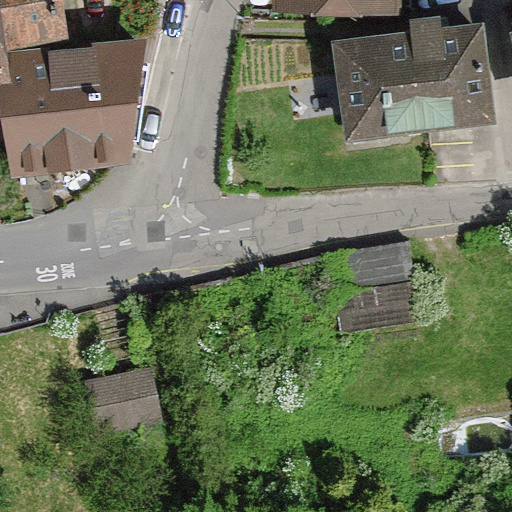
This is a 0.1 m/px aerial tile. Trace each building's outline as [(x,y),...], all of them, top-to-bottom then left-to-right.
[(0,0),(0,54),(55,47),(48,0),(0,0)] [(392,23),(392,0),(270,0),(269,17),(392,23)] [(339,147),(488,123),(472,26),(323,50),(339,147)] [(511,96),(511,43),(500,46),(511,96)] [(0,60),(0,178),(120,165),(136,45),(0,60)] [(80,434),(160,424),(154,372),(74,382),(80,434)]
